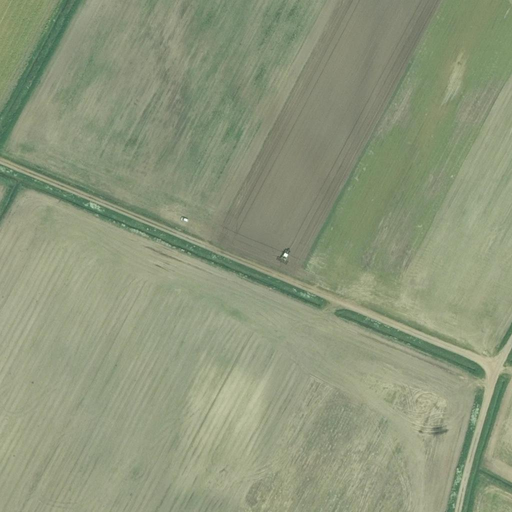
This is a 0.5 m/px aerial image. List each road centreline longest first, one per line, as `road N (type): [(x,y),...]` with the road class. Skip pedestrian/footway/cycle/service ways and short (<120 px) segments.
road 1 (track): [(495,369),(0,162)]
road 2 (unclassified): [(511,339),(495,369),(456,511)]
